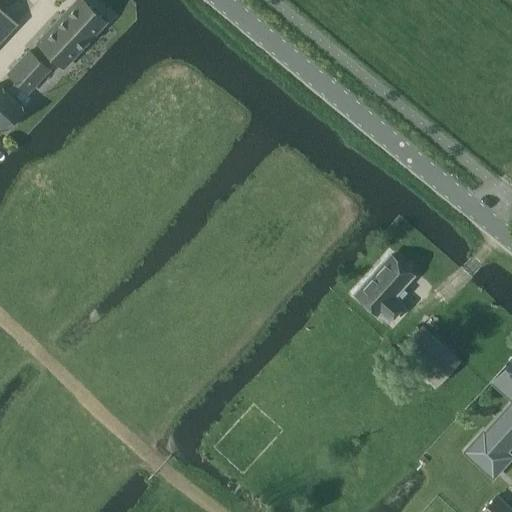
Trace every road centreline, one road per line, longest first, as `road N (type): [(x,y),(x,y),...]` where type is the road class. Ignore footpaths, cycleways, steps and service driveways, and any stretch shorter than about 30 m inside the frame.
road 1 (unclassified): [(511,243),(223,0)]
road 2 (track): [(0,316),(220,511)]
